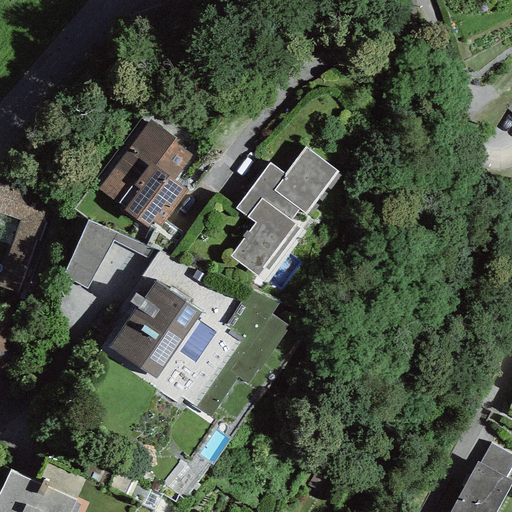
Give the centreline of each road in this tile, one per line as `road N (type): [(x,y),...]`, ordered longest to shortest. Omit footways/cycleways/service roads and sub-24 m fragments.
road 1 (residential): [(426,0),(466,140),(483,157),(511,158)]
road 2 (unclassified): [(105,0),(0,116)]
road 3 (unknown): [(0,425),(95,321)]
